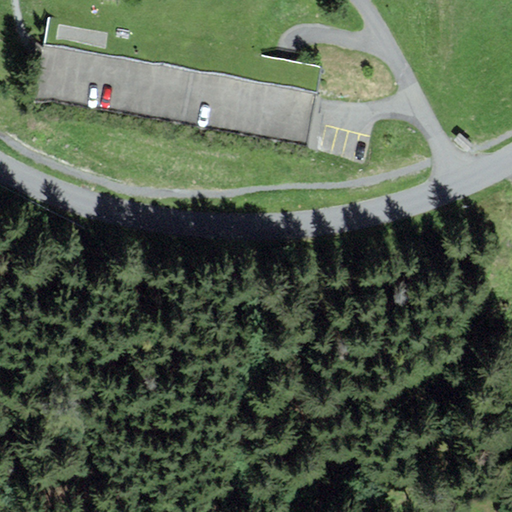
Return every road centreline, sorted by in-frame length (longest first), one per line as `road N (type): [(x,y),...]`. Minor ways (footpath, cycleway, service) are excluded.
road 1 (unclassified): [(464,182),(369,214),(296,228),(231,229),(137,218),(0,168)]
road 2 (residential): [(464,182),(360,0)]
